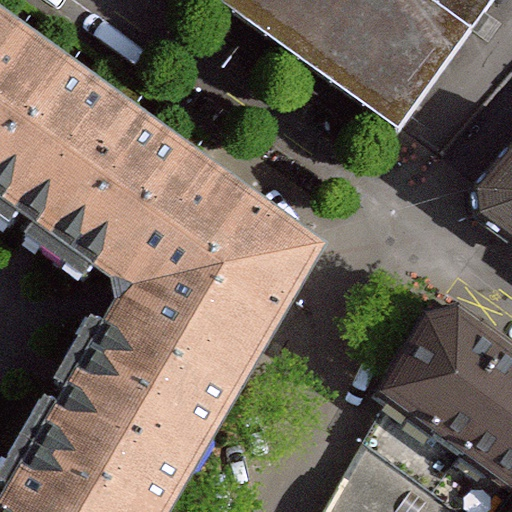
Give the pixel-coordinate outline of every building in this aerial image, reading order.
[(201,0),(399,141),(484,23),(500,0),(201,0)] [(0,150),(44,84),(0,53),(0,150)] [(0,186),(82,245),(155,162),(44,84),(0,150),(0,186)] [(511,155),(476,196),(484,219),(511,239),(511,155)] [(85,300),(230,387),(288,293),(274,246),(155,162),(82,245),(108,264),(85,300)] [(12,420),(148,511),(153,511),(230,387),(85,300),(12,420)] [(394,405),(510,484),(511,480),(511,352),(450,311),(411,315),(368,389),(394,405)] [(450,511),(490,511),(510,484),(394,405),(362,452),(450,511)] [(0,511),(148,511),(12,420),(0,439),(0,511)] [(450,511),(362,452),(320,511),(450,511)]
